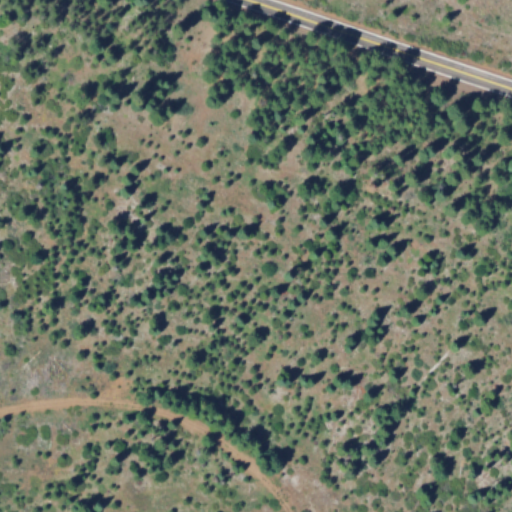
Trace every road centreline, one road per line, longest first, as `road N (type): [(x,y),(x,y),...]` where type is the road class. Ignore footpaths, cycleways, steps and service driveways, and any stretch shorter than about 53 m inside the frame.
road 1 (track): [(0,408),(77,398),(174,412),(236,450),(286,511)]
road 2 (secondary): [(511,85),(258,0)]
